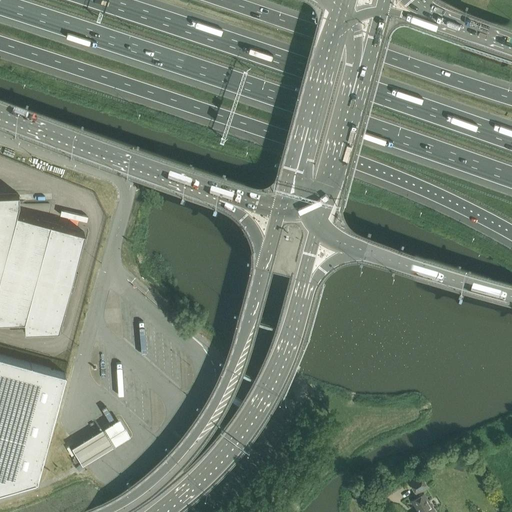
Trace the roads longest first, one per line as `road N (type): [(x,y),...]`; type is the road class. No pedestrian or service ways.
road 1 (motorway): [(0,43),(394,176),(511,234)]
road 2 (motorway): [(0,5),(511,179)]
road 3 (motorway): [(511,141),(96,0)]
road 4 (secondary): [(266,247),(210,406),(148,479),(103,511)]
road 5 (motorway): [(511,99),(218,0)]
road 6 (secondary): [(154,511),(242,422),(266,383),(292,305)]
road 7 (motorway): [(0,111),(220,186)]
road 8 (motorway): [(367,243),(511,293)]
